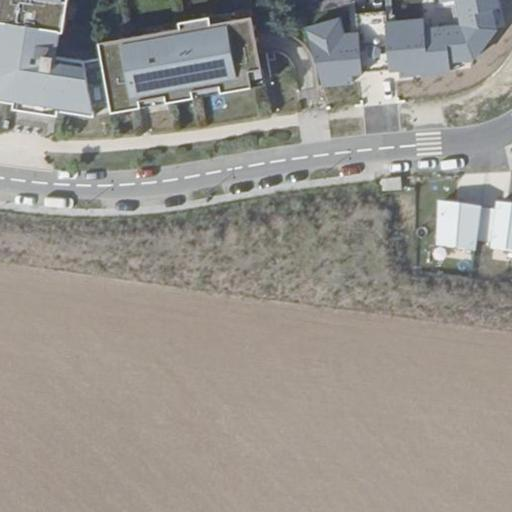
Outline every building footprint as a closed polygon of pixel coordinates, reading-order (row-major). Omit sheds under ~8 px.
[(88,108),(107,105),(99,59),(81,62),(52,58),(56,31),(62,32),(66,0),(1,0),(0,8),(0,90),(5,98),(21,99),(18,111),(62,119),(62,112),(96,118),(88,108)] [(440,0),(441,3),(454,0),(455,0),(457,8),(461,26),(442,28),(424,29),(423,20),(386,23),(385,12),(355,15),(357,34),(342,35),(338,21),(305,30),(321,85),(350,82),(350,74),(398,70),(399,75),(449,71),(448,61),(472,59),(494,29),(490,9),(498,7),(496,0),(440,0)] [(442,22),(442,28),(461,26),(457,8),(451,10),(454,21),(442,22)] [(96,44),(99,59),(107,105),(108,116),(190,102),(188,93),(217,88),(218,95),(250,90),(247,72),(259,70),(251,19),(209,26),(208,18),(177,23),(178,30),(96,44)] [(478,209),(438,204),(432,247),(473,252),(474,242),(478,209)] [(511,206),(496,204),(495,211),(490,244),(490,250),(511,253),(511,206)] [(495,211),(478,209),(474,242),(490,244),(495,211)]
